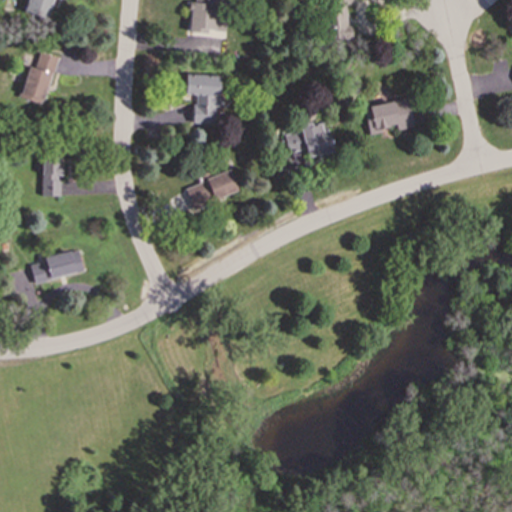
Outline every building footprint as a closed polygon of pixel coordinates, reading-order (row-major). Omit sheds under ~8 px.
[(25,0),(22,12),(45,20),(51,0),(25,0)] [(193,0),(193,2),(189,1),(185,33),(222,37),(225,14),(215,13),(216,0),(193,0)] [(344,4),(352,4),(352,0),(325,0),(327,40),(350,39),(350,25),(345,25),(344,4)] [(26,65),(18,98),(43,104),(54,56),(37,52),(33,67),(26,65)] [(192,123),(212,123),(213,106),(218,106),(219,75),(184,74),(183,94),(192,95),(192,123)] [(366,131),(394,126),(395,130),(411,127),(406,98),(362,106),(366,131)] [(331,151),(326,130),(321,131),(319,122),(300,126),(301,131),(285,134),(288,152),(305,149),(306,156),(331,151)] [(61,152),(41,151),(39,196),(57,196),(58,174),(60,175),(61,152)] [(236,192),(228,170),(185,186),(193,208),(236,192)] [(82,271),(76,249),(42,257),(43,261),(28,265),(32,283),(82,271)]
